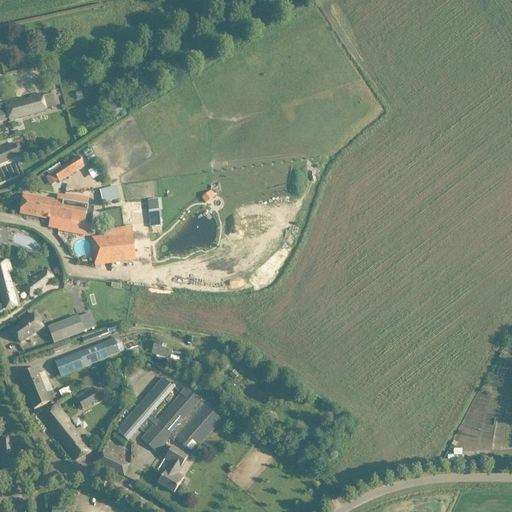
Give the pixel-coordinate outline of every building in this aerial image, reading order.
[(23,98),(4,103),(5,107),(9,120),(10,122),(46,112),(45,111),(47,110),(47,109),(55,107),(52,94),(42,97),(41,93),(29,96),(30,99),(24,100),(23,98)] [(120,106),(110,112),(113,118),(123,111),(120,106)] [(0,165),(21,156),(15,144),(0,150),(0,165)] [(53,172),(59,182),(84,167),(78,157),(53,172)] [(99,191),(103,204),(119,199),(116,186),(99,191)] [(202,197),(206,202),(215,196),(211,191),(202,197)] [(133,193),(125,194),(126,201),(134,201),(133,193)] [(57,202),(33,198),(23,196),(20,214),(90,227),(94,208),(65,204),(66,197),(58,196),(57,202)] [(161,212),(162,211),(161,199),(155,199),(148,200),(149,213),(161,212)] [(131,234),(98,237),(99,252),(132,249),(131,234)] [(0,263),(0,306),(1,311),(20,306),(16,293),(15,294),(6,262),(0,263)] [(38,293),(37,291),(55,277),(47,268),(26,283),(24,289),(31,298),(38,293)] [(44,327),(34,314),(21,323),(22,324),(12,331),(20,344),(44,327)] [(84,332),(79,318),(56,326),(62,340),(84,332)] [(102,344),(55,362),(61,377),(108,359),(107,358),(120,353),(115,339),(102,344)] [(154,345),(151,354),(171,360),(173,350),(154,345)] [(20,375),(25,387),(41,380),(37,368),(20,375)] [(234,371),(230,375),(234,380),(238,375),(234,371)] [(175,440),(192,455),(221,421),(199,401),(200,401),(186,388),(157,421),(151,415),(174,388),(162,378),(116,432),(127,442),(147,419),(154,425),(141,440),(156,454),(169,439),(173,442),(175,440)] [(41,380),(25,387),(34,410),(50,402),(51,405),(57,402),(50,385),(45,388),(41,380)] [(89,384),(73,394),(74,394),(76,398),(83,410),(99,400),(92,389),(89,385),(89,384)] [(92,452),(70,423),(57,406),(41,418),(50,430),(76,462),(84,456),(92,452)] [(0,441),(2,457),(12,456),(11,440),(7,438),(3,438),(0,441)] [(181,469),(188,457),(172,447),(165,459),(171,463),(181,469)] [(102,452),(97,463),(124,476),(129,465),(102,452)] [(183,479),(184,478),(177,474),(181,469),(171,463),(168,469),(168,468),(158,484),(174,493),(183,479)]
